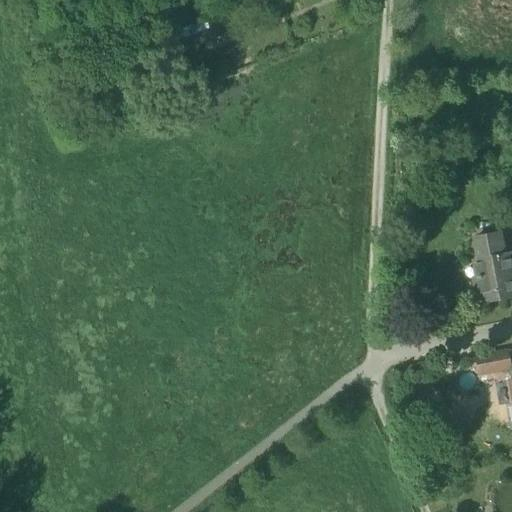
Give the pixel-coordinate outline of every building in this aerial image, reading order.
[(211,29),(208,19),(173,32),(177,42),(211,29)] [(150,52),(177,42),(173,32),(146,42),(150,52)] [(476,239),(480,261),(505,256),(501,234),(476,239)] [(475,279),(479,304),(511,297),(511,254),(505,256),(480,261),(475,262),(478,278),(475,279)] [(479,359),(481,374),(510,369),(511,369),(510,366),(508,353),(479,359)]
